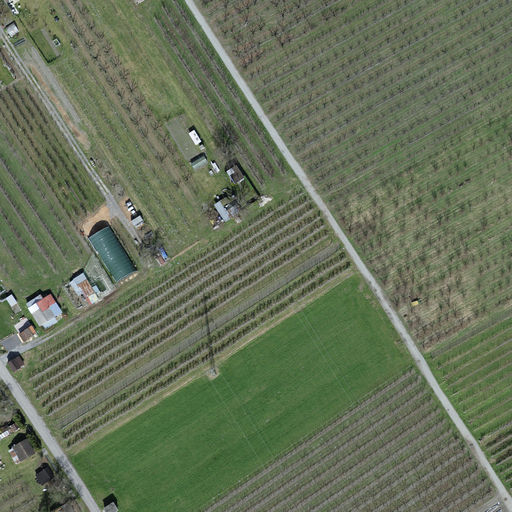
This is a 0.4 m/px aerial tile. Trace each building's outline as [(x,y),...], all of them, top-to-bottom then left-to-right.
[(201,141),(194,130),(189,133),(196,144),(201,141)] [(206,161),(204,156),(192,163),(195,168),(206,161)] [(243,177),(236,166),(228,171),(235,182),(243,177)] [(96,298),(83,275),(71,282),(78,295),(84,291),(90,302),(96,298)] [(40,296),(28,304),(40,324),(61,311),(51,295),(43,300),(40,296)] [(36,333),(32,327),(21,334),(24,340),(36,333)] [(19,357),(9,363),(14,370),(23,363),(19,357)] [(0,438),(11,431),(8,427),(0,432),(0,438)] [(27,439),(14,447),(22,461),(35,453),(27,439)] [(54,476),(48,467),(37,475),(43,484),(54,476)] [(71,511),(73,511),(69,503),(63,506),(65,511),(71,511)] [(114,511),(118,510),(114,503),(105,508),(107,511),(114,511)]
